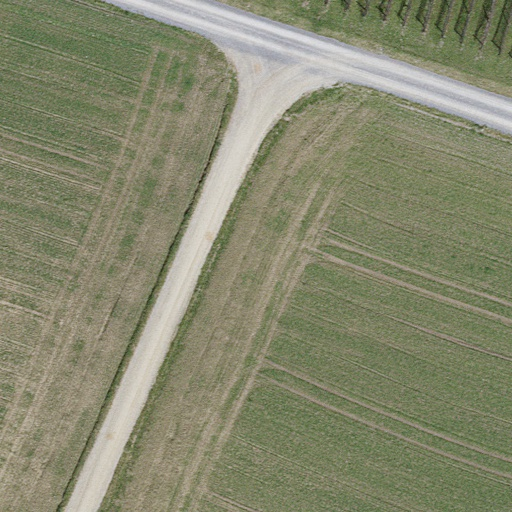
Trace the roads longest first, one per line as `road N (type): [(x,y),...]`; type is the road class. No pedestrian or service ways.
road 1 (track): [(282,42),(83,511)]
road 2 (track): [(152,0),(511,117)]
